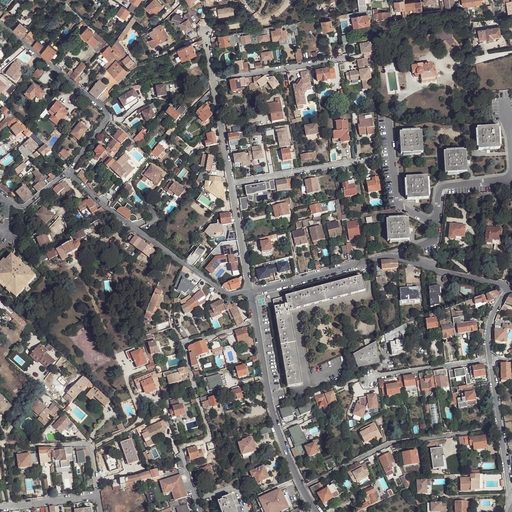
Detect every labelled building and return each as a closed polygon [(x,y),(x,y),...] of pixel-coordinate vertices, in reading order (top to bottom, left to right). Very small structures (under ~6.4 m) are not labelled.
[(156,0),(153,0),(146,8),(153,16),(163,6),(156,0)] [(403,16),(406,15),(406,11),(404,0),(394,2),(395,10),(400,9),(402,9),(403,16)] [(444,0),(446,9),(455,8),(454,3),(453,0),(444,0)] [(462,0),(463,4),(460,4),(460,7),(463,6),(467,6),(468,10),(470,10),(471,10),(471,5),(473,5),(472,0),(462,0)] [(422,10),(421,1),(406,3),(407,9),(413,8),(413,12),(422,10)] [(131,11),(135,14),(137,11),(140,7),(137,5),(133,2),(131,6),(129,9),(131,11)] [(76,12),(66,3),(66,4),(63,6),(63,7),(73,16),(74,15),(76,12)] [(125,19),(131,11),(129,9),(123,5),(117,13),(120,16),(125,19)] [(163,6),(153,16),(155,18),(159,14),(158,13),(164,7),(163,6)] [(234,15),(233,7),(218,9),(219,18),(234,15)] [(354,13),(351,13),(352,18),(354,27),(364,25),(369,24),(368,17),(362,18),(362,15),(371,14),(371,10),(362,11),(354,13)] [(83,19),(76,12),(74,15),(81,22),(83,19)] [(194,22),(189,12),(185,15),(184,19),(181,18),(182,16),(176,15),(173,17),(172,22),(176,23),(180,24),(180,23),(182,23),(183,26),(185,29),(187,32),(194,28),(191,24),(194,22)] [(4,23),(6,25),(13,16),(9,14),(2,22),(3,22),(4,23)] [(133,18),(128,25),(131,27),(136,20),(133,18)] [(330,20),(322,22),(323,31),(332,30),(331,22),(330,20)] [(24,31),(26,29),(20,23),(13,31),(16,34),(20,36),(24,31)] [(296,23),(276,26),(277,30),(279,39),(278,39),(279,39),(280,44),(288,43),(286,30),(289,30),(291,31),(295,31),(296,34),(298,34),(296,23)] [(154,38),(152,40),(157,46),(158,45),(157,44),(161,41),(161,40),(165,38),(161,31),(163,30),(160,24),(154,28),(154,29),(150,32),(154,38)] [(161,40),(161,41),(166,39),(169,37),(161,24),(160,24),(163,30),(161,31),(165,38),(161,40)] [(96,32),(89,25),(87,27),(94,34),(96,32)] [(128,25),(121,34),(124,36),(131,27),(128,25)] [(276,26),(257,30),(258,37),(260,37),(261,35),(269,34),(271,35),(273,35),(273,40),(274,40),(274,41),(275,42),(277,42),(279,41),(279,40),(279,39),(278,39),(279,39),(277,30),(276,26)] [(87,41),(88,41),(92,35),(94,34),(87,27),(86,28),(83,32),(81,34),(87,41)] [(434,35),(440,43),(445,40),(449,46),(454,41),(450,37),(452,36),(444,27),(434,35)] [(486,39),(486,41),(492,41),(492,37),(495,37),(500,36),(499,27),(485,29),(485,32),(486,39)] [(478,40),(486,39),(485,32),(485,29),(477,30),(478,40)] [(35,41),(24,31),(20,36),(27,42),(38,52),(43,46),(36,40),(35,41)] [(237,33),(238,42),(239,47),(242,47),(242,44),(251,42),(251,44),(258,43),(257,32),(251,33),(250,31),(237,33)] [(107,42),(96,32),(94,34),(92,35),(99,42),(97,44),(102,49),(102,48),(104,46),(107,42)] [(229,34),(219,36),(219,40),(220,45),(230,44),(229,34)] [(94,47),(97,44),(99,42),(92,35),(88,41),(94,47)] [(113,46),(112,47),(116,53),(122,60),(128,55),(124,51),(125,50),(118,43),(116,40),(116,41),(113,46)] [(445,40),(440,43),(447,51),(451,47),(449,46),(445,40)] [(192,44),(178,50),(181,56),(183,60),(197,54),(192,44)] [(363,54),(364,59),(375,57),(374,53),(372,53),(370,44),(360,45),(361,54),(363,54)] [(49,46),(48,45),(41,54),(49,60),(52,57),(55,53),(56,51),(53,49),(52,48),(49,46)] [(112,47),(109,45),(107,47),(110,50),(106,55),(105,56),(110,60),(116,53),(112,47)] [(269,52),(261,53),(262,60),(270,59),(269,52)] [(122,60),(116,53),(110,60),(104,67),(106,69),(115,59),(120,63),(123,60),(122,60)] [(197,54),(183,60),(185,64),(198,57),(197,54)] [(128,55),(122,60),(123,60),(128,66),(133,62),(134,61),(128,55)] [(364,59),(357,60),(359,68),(360,68),(360,71),(345,74),(347,81),(358,80),(358,77),(360,77),(360,79),(361,78),(363,80),(364,83),(363,84),(363,87),(366,89),(371,88),(370,82),(369,82),(369,80),(370,79),(369,73),(366,71),(365,67),(367,67),(366,59),(364,59)] [(119,82),(127,73),(116,62),(108,71),(119,82)] [(421,80),(436,78),(436,77),(434,67),(432,67),(432,64),(422,66),(422,65),(420,66),(417,66),(412,67),(413,74),(415,73),(415,75),(416,76),(417,77),(418,78),(419,78),(421,78),(421,80)] [(20,70),(13,65),(6,74),(16,82),(23,73),(20,70)] [(78,77),(85,68),(83,66),(81,65),(73,74),(70,78),(74,81),(78,77)] [(38,69),(32,75),(37,79),(43,73),(38,69)] [(334,69),(316,72),(317,82),(321,82),(322,83),(326,82),(326,81),(330,80),(335,79),(334,69)] [(295,85),(293,86),(297,107),(304,105),(302,94),(305,89),(311,88),(308,72),(300,73),(302,80),(297,87),(295,85)] [(257,77),(249,78),(250,85),(257,84),(257,83),(258,82),(257,77)] [(257,84),(260,88),(269,82),(267,79),(265,77),(264,78),(258,82),(257,83),(257,84)] [(210,84),(209,78),(198,88),(199,90),(201,92),(210,84)] [(274,78),(267,79),(269,82),(273,89),(279,86),(274,78)] [(244,79),(230,82),(231,92),(232,92),(238,91),(241,90),(241,88),(246,87),(244,79)] [(89,94),(96,100),(102,94),(107,88),(101,83),(99,82),(89,94)] [(6,88),(11,93),(16,88),(11,83),(6,88)] [(24,95),(29,100),(33,95),(39,100),(43,94),(33,85),(24,95)] [(165,85),(156,87),(158,97),(167,95),(165,85)] [(118,97),(123,106),(138,98),(134,90),(118,97)] [(96,100),(101,103),(106,97),(102,94),(96,100)] [(267,105),(269,115),(270,115),(271,117),(272,122),(284,120),(280,98),(275,99),(275,103),(267,105)] [(52,116),(49,119),(57,126),(68,113),(65,110),(63,108),(64,106),(57,101),(49,110),(54,114),(52,116)] [(0,112),(5,117),(5,116),(6,117),(7,117),(7,116),(8,116),(9,116),(11,115),(11,113),(4,107),(0,103),(0,112)] [(137,111),(138,115),(141,113),(146,122),(154,117),(148,105),(137,111)] [(201,116),(199,118),(204,123),(212,115),(207,110),(209,108),(205,105),(197,112),(201,116)] [(180,116),(171,108),(167,113),(166,114),(176,122),(180,116)] [(16,118),(11,113),(11,115),(9,116),(8,116),(7,116),(7,117),(6,117),(5,116),(5,117),(5,119),(0,124),(0,130),(1,130),(6,126),(16,118)] [(365,120),(365,116),(358,118),(360,126),(357,126),(359,136),(367,134),(367,136),(374,134),(373,128),(372,119),(365,120)] [(23,133),(28,137),(30,135),(32,133),(29,130),(16,118),(6,126),(16,136),(24,130),(25,131),(23,133)] [(344,139),(344,143),(349,142),(347,121),(341,122),(341,121),(336,121),(335,122),(336,132),(332,132),(333,136),(333,140),(344,139)] [(79,124),(71,134),(78,140),(87,130),(79,124)] [(175,131),(178,128),(173,124),(169,130),(173,133),(175,131)] [(320,124),(303,127),(305,137),(317,134),(318,139),(323,139),(320,124)] [(499,147),(499,139),(499,137),(498,129),(498,127),(496,127),(477,128),(477,131),(477,138),(477,141),(478,148),(478,150),(486,150),(490,150),(499,149),(499,147)] [(277,135),(279,144),(281,144),(282,148),(290,146),(286,128),(276,130),(276,135),(277,135)] [(35,135),(40,140),(44,135),(39,130),(35,135)] [(141,130),(134,140),(138,144),(145,136),(146,134),(141,130)] [(127,138),(120,131),(114,137),(121,144),(127,138)] [(209,141),(210,146),(216,144),(214,132),(208,134),(208,135),(208,136),(209,141)] [(403,154),(411,154),(413,154),(421,153),(423,153),(422,132),(419,132),(411,132),(409,132),(401,133),(399,133),(400,141),(400,145),(401,154),(403,154)] [(30,135),(42,147),(44,145),(32,133),(30,135)] [(228,135),(229,142),(230,142),(240,140),(240,139),(238,133),(228,135)] [(23,145),(30,154),(37,147),(30,139),(23,145)] [(121,147),(113,140),(108,147),(115,154),(121,147)] [(132,152),(135,143),(129,141),(126,149),(132,152)] [(164,143),(161,141),(152,153),(153,154),(156,157),(157,158),(168,147),(167,145),(164,143)] [(27,160),(29,158),(31,156),(30,154),(23,145),(19,149),(27,160)] [(42,147),(37,151),(43,156),(45,155),(50,151),(44,145),(42,147)] [(95,159),(97,162),(100,158),(105,152),(105,151),(100,147),(98,148),(95,152),(95,153),(97,154),(97,156),(95,159)] [(252,152),(248,152),(250,160),(254,160),(254,161),(263,159),(261,148),(259,149),(258,147),(252,148),(252,152)] [(59,154),(65,160),(69,155),(63,149),(59,154)] [(281,151),(276,151),(278,163),(283,162),(296,159),(294,152),(290,153),(289,149),(281,151)] [(447,174),(455,173),(457,173),(465,173),(467,173),(466,164),(466,161),(466,151),(463,151),(456,152),(453,152),(446,152),(444,153),(445,174),(447,174)] [(122,167),(121,168),(126,173),(124,176),(126,178),(134,169),(126,163),(130,158),(125,153),(117,162),(122,167)] [(245,154),(233,156),(235,164),(242,163),(246,162),(247,166),(251,165),(250,160),(249,155),(245,156),(245,154)] [(111,159),(106,155),(102,159),(101,162),(105,166),(111,159)] [(208,155),(206,170),(210,171),(211,165),(215,165),(217,161),(217,160),(216,161),(216,159),(215,159),(214,156),(213,156),(208,155)] [(110,168),(115,173),(121,168),(122,167),(117,162),(116,163),(114,162),(111,159),(105,166),(108,169),(110,168)] [(23,163),(13,171),(17,175),(26,166),(23,163)] [(141,174),(143,176),(144,175),(154,183),(153,184),(156,187),(162,179),(159,177),(162,174),(152,166),(149,169),(147,167),(141,174)] [(121,168),(115,173),(121,179),(124,176),(126,173),(121,168)] [(39,192),(45,187),(41,182),(42,181),(44,178),(35,170),(32,173),(35,177),(33,182),(36,185),(33,188),(38,193),(39,192)] [(76,176),(82,181),(86,176),(84,174),(80,171),(76,176)] [(200,174),(198,179),(202,181),(206,173),(204,172),(200,174)] [(52,181),(56,178),(51,173),(49,175),(47,176),(48,177),(52,181)] [(204,186),(203,187),(208,190),(208,189),(213,193),(214,191),(218,194),(217,195),(222,199),(224,196),(223,192),(221,191),(223,188),(222,183),(220,183),(220,181),(222,181),(223,178),(221,178),(209,177),(209,182),(205,181),(205,186),(204,186)] [(406,188),(406,190),(407,198),(407,200),(415,200),(419,199),(428,199),(428,197),(428,189),(428,187),(427,179),(427,177),(406,178),(406,180),(406,188)] [(373,182),(367,183),(368,193),(380,191),(377,178),(372,179),(373,182)] [(316,179),(305,181),(307,194),(319,192),(316,179)] [(171,180),(164,190),(167,192),(169,190),(173,193),(179,198),(182,194),(183,196),(186,192),(171,180)] [(277,192),(288,190),(287,188),(286,180),(275,182),(277,192)] [(248,201),(253,201),(253,195),(254,197),(256,197),(264,195),(264,192),(267,192),(266,191),(270,190),(270,191),(275,190),(274,186),(273,181),(269,181),(269,183),(265,183),(252,186),(246,187),(245,187),(246,198),(247,198),(248,201)] [(356,195),(354,181),(348,182),(348,183),(343,184),(345,197),(356,195)] [(60,184),(53,190),(57,195),(60,193),(64,189),(60,184)] [(0,187),(0,189),(8,196),(11,192),(8,190),(2,185),(0,187)] [(16,193),(23,201),(30,194),(23,186),(16,193)] [(25,204),(33,197),(30,194),(23,201),(25,204)] [(246,198),(240,199),(241,206),(248,206),(248,201),(247,198),(246,198)] [(90,199),(87,201),(86,202),(88,205),(86,207),(87,208),(91,214),(93,213),(95,215),(99,213),(90,199)] [(86,202),(87,201),(87,200),(77,206),(81,212),(87,208),(86,207),(85,208),(83,204),(86,202)] [(113,209),(114,210),(120,203),(116,200),(110,208),(111,209),(113,209)] [(276,218),(282,217),(289,215),(288,212),(287,207),(287,204),(283,205),(278,206),(273,207),(276,218)] [(320,208),(319,204),(318,205),(311,206),(309,206),(311,215),(313,215),(314,218),(321,217),(320,213),(327,211),(326,206),(320,208)] [(46,224),(53,216),(48,212),(42,207),(36,215),(46,224)] [(117,212),(128,220),(130,217),(130,214),(129,212),(125,209),(123,209),(121,209),(119,210),(117,212)] [(98,220),(108,213),(104,210),(99,213),(95,215),(98,220)] [(223,225),(231,224),(229,213),(220,215),(221,224),(221,225),(223,225)] [(397,241),(400,241),(407,241),(410,240),(409,232),(409,229),(408,219),(406,219),(399,219),(396,220),(389,220),(386,220),(387,242),(390,242),(397,241)] [(341,236),(338,222),(327,225),(330,238),(341,236)] [(353,237),(360,236),(358,222),(346,223),(349,239),(353,239),(353,237)] [(222,230),(221,225),(221,224),(210,225),(204,233),(209,237),(214,236),(213,233),(218,232),(218,231),(222,230)] [(455,237),(464,237),(465,226),(450,225),(449,239),(455,240),(455,237)] [(316,242),(323,240),(324,240),(321,226),(309,229),(313,243),(313,242),(316,242)] [(492,240),(501,241),(502,230),(487,228),(485,243),(486,243),(491,243),(492,243),(492,240)] [(59,255),(62,261),(68,258),(67,256),(77,251),(75,248),(77,249),(78,248),(79,246),(79,245),(77,244),(76,243),(74,244),(74,246),(72,243),(80,238),(80,240),(85,237),(81,230),(55,248),(59,255)] [(304,230),(297,232),(292,233),(296,247),(307,244),(304,230)] [(48,236),(38,240),(42,250),(52,246),(48,236)] [(134,238),(131,242),(130,244),(150,258),(155,251),(152,249),(146,244),(135,237),(134,238)] [(272,251),(270,241),(260,242),(262,253),(272,251)] [(193,251),(185,262),(192,267),(197,261),(201,257),(206,251),(199,245),(196,248),(193,245),(190,249),(193,251)] [(205,269),(211,274),(219,264),(229,262),(229,264),(231,264),(232,271),(239,270),(237,257),(233,258),(231,247),(223,249),(225,255),(215,257),(205,269)] [(49,261),(59,255),(55,248),(45,254),(48,259),(49,261)] [(36,260),(39,264),(48,259),(45,254),(36,260)] [(35,278),(30,272),(28,274),(16,263),(18,261),(12,255),(6,261),(0,267),(0,282),(4,287),(3,288),(6,290),(8,288),(11,292),(9,293),(15,299),(24,290),(27,287),(35,278)] [(28,274),(30,272),(31,271),(19,260),(18,261),(16,263),(28,274)] [(389,261),(381,261),(382,269),(390,268),(397,268),(397,261),(389,261)] [(276,264),(271,266),(273,273),(278,272),(279,273),(284,272),(285,272),(289,271),(287,262),(277,265),(276,264)] [(267,268),(256,271),(259,281),(270,278),(269,274),(273,273),(271,266),(267,267),(267,268)] [(187,276),(181,272),(174,287),(177,289),(182,291),(187,282),(184,280),(185,279),(187,276)] [(361,276),(285,297),(287,306),(291,305),(293,311),(365,291),(361,276)] [(238,283),(237,280),(236,279),(224,284),(227,287),(228,289),(231,288),(231,290),(232,290),(239,287),(238,283)] [(187,282),(182,291),(186,293),(188,295),(197,286),(192,282),(190,284),(190,285),(187,282)] [(201,292),(200,292),(201,290),(197,286),(188,295),(191,298),(192,298),(197,307),(198,307),(204,303),(202,301),(206,299),(201,292)] [(429,287),(430,298),(431,298),(431,301),(439,301),(439,297),(438,286),(433,286),(433,287),(429,287)] [(401,301),(405,300),(419,299),(418,287),(400,288),(401,301)] [(493,298),(497,296),(496,291),(487,295),(488,297),(489,301),(493,300),(493,298)] [(153,297),(146,313),(151,315),(154,308),(159,297),(158,297),(153,295),(153,297)] [(181,301),(179,302),(182,307),(180,308),(184,315),(190,312),(197,307),(192,298),(191,298),(188,295),(183,300),(181,301)] [(484,298),(488,297),(487,295),(474,299),(475,302),(475,304),(481,302),(482,304),(485,303),(484,298)] [(163,299),(159,297),(154,308),(158,309),(163,299)] [(273,300),(274,308),(287,306),(285,297),(273,300)] [(431,298),(430,298),(430,306),(440,305),(439,303),(439,301),(431,301),(431,298)] [(26,336),(32,330),(0,300),(0,312),(3,309),(4,308),(10,314),(9,315),(13,319),(11,322),(20,330),(21,330),(26,336)] [(226,310),(224,306),(222,301),(210,306),(212,310),(214,314),(220,312),(221,312),(226,310)] [(511,305),(505,303),(504,305),(500,310),(506,311),(508,306),(511,307),(511,305)] [(229,304),(224,306),(226,310),(226,311),(229,310),(233,319),(236,326),(243,324),(240,316),(239,316),(235,305),(230,307),(229,304)] [(287,306),(274,308),(287,387),(302,385),(290,311),(293,311),(291,305),(287,306)] [(221,314),(221,312),(220,312),(214,314),(212,310),(208,311),(211,318),(221,314)] [(426,320),(427,329),(438,328),(437,318),(434,318),(430,319),(426,320)] [(466,323),(468,332),(472,332),(477,331),(476,322),(470,322),(466,323)] [(458,334),(468,332),(466,323),(457,324),(458,334)] [(410,340),(406,324),(397,327),(380,337),(382,344),(390,343),(395,342),(396,341),(397,340),(398,341),(399,341),(405,340),(408,340),(410,340)] [(450,336),(453,336),(454,335),(452,324),(442,326),(443,337),(450,336)] [(245,328),(235,331),(239,343),(246,341),(248,347),(253,345),(252,340),(251,336),(248,337),(247,337),(247,335),(246,331),(245,328)] [(495,330),(495,341),(501,341),(501,343),(506,343),(506,330),(500,330),(495,330)] [(150,351),(151,356),(158,353),(154,337),(152,338),(146,339),(148,344),(150,351)] [(395,342),(390,343),(392,356),(398,355),(398,353),(404,352),(404,347),(405,346),(406,345),(405,340),(399,341),(398,341),(397,340),(396,341),(395,342)] [(189,350),(189,351),(195,348),(198,356),(208,352),(207,348),(205,344),(205,341),(190,346),(190,347),(189,348),(189,350)] [(357,366),(379,362),(376,344),(353,356),(357,366)] [(48,369),(55,362),(45,353),(47,351),(39,345),(30,355),(34,360),(37,357),(39,359),(38,360),(39,361),(48,369)] [(192,365),(192,367),(199,365),(197,360),(196,357),(198,357),(198,356),(195,348),(189,351),(191,351),(192,353),(190,354),(192,365)] [(132,354),(135,352),(134,349),(125,352),(129,360),(130,360),(131,363),(134,362),(132,354)] [(140,350),(135,352),(132,354),(134,362),(137,367),(146,363),(145,362),(142,354),(140,350)] [(248,375),(245,366),(244,363),(237,365),(236,365),(237,370),(239,374),(239,377),(248,375)] [(510,379),(510,364),(500,364),(501,379),(510,379)] [(483,366),(470,368),(471,373),(473,373),(474,378),(484,376),(483,366)] [(184,374),(188,373),(186,367),(162,373),(163,377),(166,376),(169,385),(181,381),(180,375),(184,374)] [(464,369),(448,372),(449,379),(465,376),(466,386),(470,385),(469,374),(465,374),(464,369)] [(445,370),(433,372),(434,375),(436,388),(448,387),(445,370)] [(209,373),(205,374),(206,378),(208,384),(225,379),(224,375),(220,376),(220,374),(217,374),(216,371),(213,372),(209,373)] [(423,373),(419,374),(419,379),(420,383),(420,387),(421,393),(429,392),(429,389),(434,388),(432,376),(432,375),(430,375),(430,376),(424,377),(423,377),(423,373)] [(63,398),(70,403),(72,400),(86,385),(90,381),(83,375),(63,398)] [(414,375),(403,377),(405,388),(416,386),(414,375)] [(156,388),(152,379),(152,378),(141,383),(143,388),(145,387),(146,389),(148,393),(156,389),(156,388)] [(225,379),(208,384),(210,391),(211,394),(222,391),(221,388),(224,387),(223,385),(227,384),(225,379)] [(378,380),(379,388),(381,388),(383,395),(387,394),(385,383),(383,383),(383,379),(378,380)] [(390,382),(385,383),(387,394),(387,396),(388,396),(398,394),(399,394),(398,384),(390,386),(390,383),(390,382)] [(330,404),(336,402),(337,402),(333,391),(331,387),(324,390),(325,392),(322,393),(315,396),(316,398),(317,401),(318,406),(319,408),(324,406),(325,411),(331,409),(330,404)] [(90,400),(94,396),(97,392),(93,388),(86,396),(90,400)] [(170,395),(168,389),(165,390),(160,388),(163,397),(170,395)] [(457,399),(458,408),(467,407),(467,406),(466,402),(475,401),(474,392),(473,392),(473,388),(472,388),(464,389),(464,392),(464,394),(465,398),(461,398),(457,399)] [(240,389),(239,389),(232,392),(231,392),(234,401),(243,398),(240,389)] [(97,392),(94,396),(103,404),(105,406),(108,404),(110,402),(98,391),(97,392)] [(306,404),(294,409),(295,412),(297,417),(315,409),(310,394),(305,396),(307,402),(306,404)] [(0,405),(3,408),(1,411),(4,414),(11,407),(8,404),(6,405),(3,402),(5,400),(0,395),(0,405)] [(370,410),(378,408),(376,395),(367,396),(367,397),(359,398),(360,401),(360,406),(357,405),(353,415),(362,418),(365,411),(369,412),(370,410)] [(216,397),(210,398),(208,399),(209,401),(210,406),(211,406),(218,404),(216,397)] [(42,420),(44,418),(48,414),(51,417),(58,409),(52,404),(47,409),(36,400),(29,408),(39,417),(42,420)] [(168,413),(167,413),(168,416),(171,415),(175,414),(176,417),(184,415),(183,410),(182,408),(182,405),(179,406),(173,408),(174,410),(170,411),(170,410),(170,409),(167,400),(164,401),(168,413)] [(172,408),(173,408),(179,406),(177,400),(170,402),(172,408)] [(293,405),(279,409),(283,419),(292,415),(292,413),(295,412),(294,409),(293,405)] [(67,421),(68,420),(63,415),(52,427),(60,434),(65,429),(70,424),(69,423),(67,421)] [(47,421),(44,418),(42,420),(39,417),(36,419),(43,425),(47,421)] [(318,417),(312,419),(315,425),(320,423),(318,417)] [(74,425),(68,420),(67,421),(69,423),(70,424),(65,429),(67,430),(68,429),(69,430),(74,425)] [(164,421),(155,424),(156,426),(158,425),(158,426),(162,425),(164,430),(167,428),(164,421)] [(162,425),(158,426),(147,432),(149,437),(164,431),(164,430),(162,425)] [(296,448),(306,444),(308,444),(299,425),(288,429),(295,444),(294,445),(296,448)] [(367,430),(366,428),(360,430),(362,433),(360,434),(364,442),(375,436),(377,439),(380,437),(375,426),(367,430)] [(149,437),(147,432),(147,431),(146,432),(145,431),(142,432),(144,434),(142,435),(147,447),(153,445),(149,437)] [(473,445),(474,450),(486,448),(485,436),(469,439),(470,444),(470,445),(473,445)] [(131,439),(120,443),(128,465),(139,461),(131,439)] [(242,455),(251,452),(256,451),(255,451),(252,440),(248,441),(247,439),(242,441),(243,442),(238,444),(242,455)] [(208,452),(216,449),(214,442),(206,444),(208,452)] [(315,443),(307,446),(304,448),(307,453),(309,458),(319,453),(315,443)] [(296,448),(292,450),(295,458),(307,453),(304,448),(307,446),(306,444),(296,448)] [(85,457),(90,457),(88,450),(87,448),(85,447),(76,448),(77,455),(73,455),(74,461),(74,463),(78,462),(86,461),(85,457)] [(196,447),(187,449),(191,460),(199,458),(199,457),(203,456),(201,451),(197,452),(197,449),(196,447)] [(39,448),(40,460),(44,460),(45,459),(49,458),(51,458),(51,450),(51,448),(39,448)] [(74,461),(73,455),(72,448),(56,448),(56,451),(52,452),(52,458),(56,458),(56,461),(60,460),(61,468),(70,467),(70,462),(74,461)] [(443,457),(444,457),(444,456),(443,448),(430,449),(433,469),(439,468),(444,468),(443,457)] [(418,464),(417,451),(403,453),(403,458),(404,466),(418,464)] [(144,454),(146,461),(152,458),(149,452),(144,454)] [(320,457),(319,453),(309,458),(310,462),(320,457)] [(387,473),(392,470),(390,466),(392,465),(391,463),(394,462),(390,453),(379,458),(387,473)] [(29,454),(24,455),(21,455),(17,456),(19,469),(24,468),(31,467),(29,454)] [(331,464),(334,462),(335,462),(332,455),(323,459),(327,466),(331,464)] [(445,457),(444,457),(443,457),(444,468),(439,468),(439,470),(447,470),(445,457)] [(365,464),(348,472),(353,480),(354,479),(359,476),(361,477),(365,475),(366,477),(370,475),(365,464)] [(200,469),(202,473),(202,477),(203,478),(212,475),(209,466),(208,466),(204,467),(200,468),(200,469)] [(250,472),(252,477),(254,477),(257,483),(258,485),(261,484),(262,483),(262,481),(266,479),(269,478),(268,478),(266,473),(266,471),(265,469),(264,468),(264,467),(263,467),(250,472)] [(148,472),(140,474),(141,480),(152,477),(151,471),(148,472)] [(407,477),(411,477),(410,473),(402,473),(403,475),(407,484),(410,483),(407,477)] [(140,474),(119,479),(121,485),(126,484),(126,483),(134,481),(136,483),(139,483),(139,480),(141,480),(140,474)] [(171,491),(174,500),(185,497),(186,496),(180,475),(159,481),(163,493),(171,491)] [(399,477),(405,489),(409,488),(407,484),(403,475),(399,477)] [(471,490),(471,479),(471,478),(461,478),(461,491),(471,490)] [(119,479),(112,481),(113,487),(121,485),(119,479)] [(480,479),(471,479),(471,490),(480,490),(480,479)] [(320,491),(316,493),(323,504),(328,501),(332,499),(334,500),(338,498),(339,496),(338,495),(344,492),(336,480),(331,483),(331,485),(332,486),(321,492),(320,491)] [(427,494),(426,480),(416,481),(417,494),(427,494)] [(316,485),(320,491),(326,488),(323,482),(316,485)] [(309,488),(312,495),(316,493),(320,491),(316,485),(309,488)] [(389,497),(393,495),(391,489),(390,488),(386,490),(388,495),(381,498),(381,499),(380,500),(379,498),(376,500),(373,493),(374,492),(372,487),(364,491),(366,496),(363,497),(366,502),(369,501),(371,506),(380,501),(389,497)] [(266,495),(262,497),(263,501),(261,503),(263,508),(261,509),(263,508),(265,511),(267,511),(268,511),(274,511),(281,509),(282,511),(281,509),(285,507),(285,506),(291,503),(288,497),(285,499),(284,496),(280,489),(273,492),(274,494),(267,497),(266,496),(266,495)] [(236,511),(234,505),(233,502),(230,495),(224,497),(225,499),(222,500),(217,502),(221,511),(236,511)] [(168,502),(170,508),(176,507),(187,504),(185,497),(174,500),(168,502)] [(466,511),(467,503),(467,502),(455,502),(455,507),(455,511),(466,511)] [(450,503),(435,503),(434,511),(440,511),(450,511),(450,503)]
